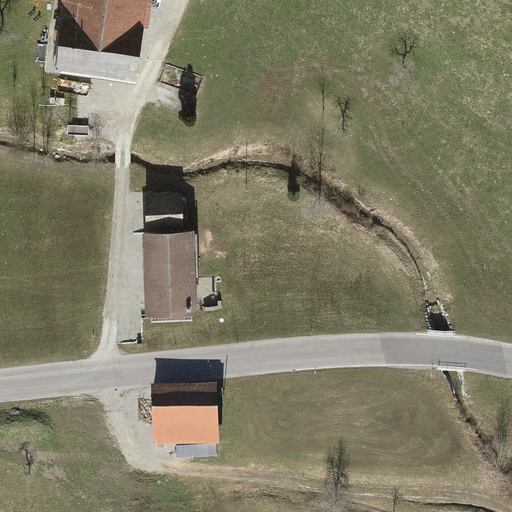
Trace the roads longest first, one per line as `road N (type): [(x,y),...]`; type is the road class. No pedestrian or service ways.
road 1 (tertiary): [(511,361),(415,348),(0,383)]
road 2 (track): [(100,373),(120,434),(144,460),(326,485),(410,511)]
road 3 (track): [(326,485),(511,510)]
